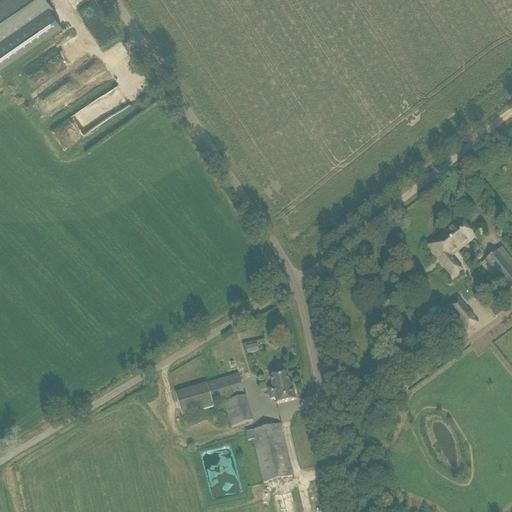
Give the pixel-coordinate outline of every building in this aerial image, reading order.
[(53,10),(46,0),(0,0),(0,68),(61,26),(51,11),(53,10)] [(461,222),(445,235),(458,251),(474,238),(461,222)] [(450,257),(458,251),(445,235),(429,247),(452,277),(461,270),(450,257)] [(485,262),(508,291),(511,287),(511,271),(497,252),(485,262)] [(458,297),(447,306),(468,332),(478,324),(463,304),(458,297)] [(256,344),(246,346),(248,354),(258,351),(256,344)] [(290,389),(287,374),(279,376),(278,373),(269,375),(272,388),(267,389),(270,400),(275,399),(276,405),(296,400),(293,389),(290,389)] [(178,403),(182,417),(213,408),(212,405),(244,395),(238,375),(175,394),(178,403)] [(279,424),(270,427),(246,433),(248,442),(252,441),(263,484),(292,477),(279,424)]
